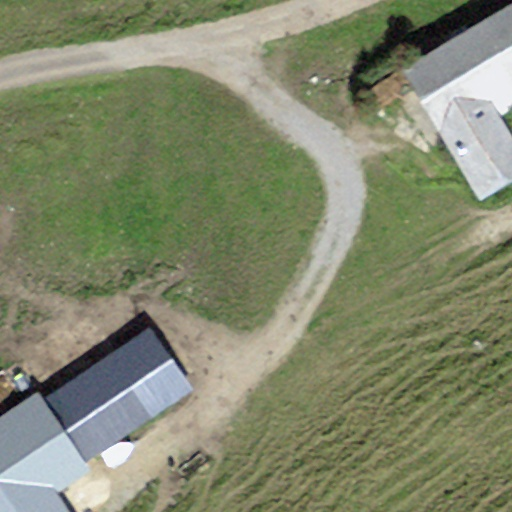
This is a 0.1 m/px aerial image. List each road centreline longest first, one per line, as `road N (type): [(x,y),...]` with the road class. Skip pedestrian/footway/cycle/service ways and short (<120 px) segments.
road 1 (track): [(222,43),(272,107),(334,153),(346,201),(303,301),(225,383)]
road 2 (track): [(0,75),(222,43),(339,0)]
